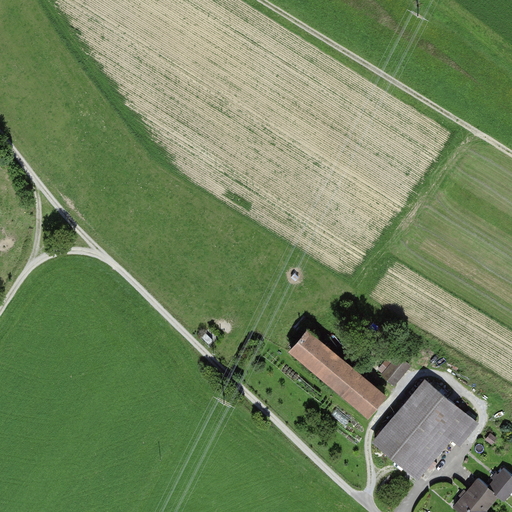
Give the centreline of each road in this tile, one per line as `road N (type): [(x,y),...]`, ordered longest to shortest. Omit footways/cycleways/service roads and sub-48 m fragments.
road 1 (track): [(360,499),(106,256)]
road 2 (track): [(402,511),(481,428),(480,403),(454,381),(415,371),(367,432),(370,485)]
road 3 (track): [(511,151),(265,0)]
road 4 (track): [(106,256),(0,134)]
road 5 (track): [(106,256),(84,249),(43,256),(0,312)]
